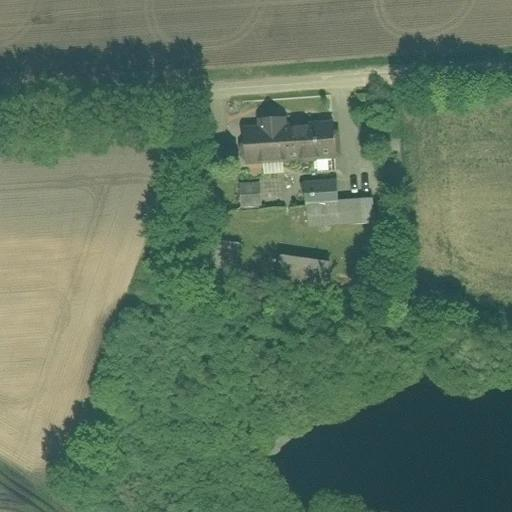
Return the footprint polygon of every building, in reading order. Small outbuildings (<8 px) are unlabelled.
[(294,120),(264,122),(264,132),(245,133),(247,165),(339,161),(338,129),(294,131),(294,120)] [(345,182),(310,182),(311,227),(378,226),(378,203),(345,204),(345,182)] [(241,188),(242,214),(267,213),(266,188),(241,188)] [(218,277),(241,279),(247,228),(224,226),(218,277)] [(286,247),(282,274),(332,281),(335,254),(286,247)]
